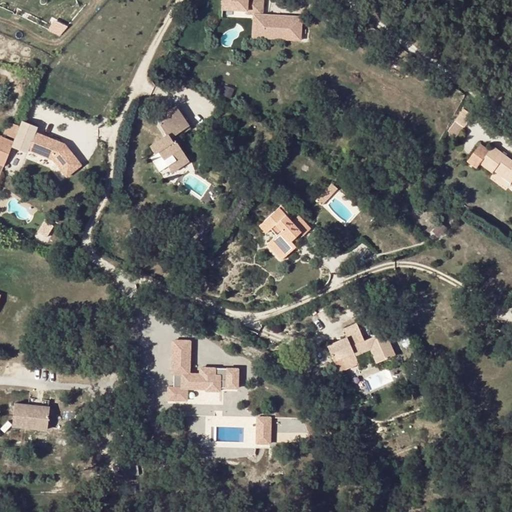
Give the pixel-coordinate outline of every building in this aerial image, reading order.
[(262,13),(262,0),(222,0),(222,8),(246,10),(246,14),(253,14),(251,37),(301,40),(303,16),(262,13)] [(429,81),(433,76),(428,72),(424,77),(429,81)] [(196,129),(183,108),(174,114),(176,118),(167,124),(174,136),(157,146),(161,155),(164,153),(173,168),(174,167),(175,168),(182,164),(183,166),(192,160),(180,138),(196,129)] [(448,130),(457,137),(464,126),(472,114),(463,108),(455,119),(448,130)] [(176,118),(174,114),(164,120),(167,124),(176,118)] [(1,133),(13,137),(18,126),(6,121),(1,133)] [(18,126),(11,144),(26,150),(27,150),(34,132),(35,127),(19,121),(18,126)] [(79,166),(64,143),(34,132),(27,150),(51,159),(63,177),(79,166)] [(0,164),(2,165),(12,141),(0,135),(0,164)] [(511,179),(511,159),(493,146),(490,150),(480,143),(467,160),(477,168),(480,163),(492,172),(493,170),(495,168),(511,179)] [(177,175),(195,164),(192,160),(183,166),(182,164),(175,168),(174,167),(173,168),(177,175)] [(510,183),(511,180),(511,179),(495,168),(493,170),(510,183)] [(316,200),(322,205),(338,187),(333,181),(316,200)] [(285,255),(295,246),(293,244),(290,241),(295,236),(300,231),(304,234),(310,228),(304,221),(300,217),(293,222),(278,206),(263,221),(269,228),(275,235),(271,239),(285,255)] [(265,233),(269,228),(263,221),(258,225),(265,233)] [(271,239),(265,244),(280,260),(285,255),(271,239)] [(356,322),(343,328),(346,336),(355,332),(359,331),(356,322)] [(359,342),(355,332),(346,336),(326,345),(337,369),(338,372),(358,364),(355,356),(369,349),(375,362),(395,354),(385,332),(359,342)] [(220,392),(221,376),(215,376),(215,369),(201,368),(200,375),(189,375),(191,342),(174,341),(172,374),(182,374),(181,388),(169,387),(168,400),(187,400),(187,388),(207,389),(207,391),(220,392)] [(226,389),(237,390),(238,373),(227,372),(226,389)] [(56,405),(22,398),(18,421),(51,428),(56,405)] [(237,425),(249,425),(251,401),(238,400),(237,425)] [(255,443),(271,443),(271,415),(255,415),(255,443)] [(121,474),(137,474),(137,461),(121,461),(121,474)]
